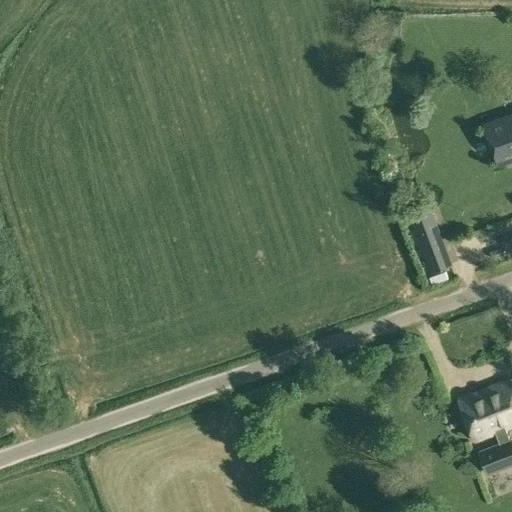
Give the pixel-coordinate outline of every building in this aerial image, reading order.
[(384,116),(422,108),(419,93),(381,102),(384,116)] [(499,165),(511,159),(511,114),(484,124),(499,165)] [(495,218),(491,204),(507,201),(503,182),(469,190),(477,222),(495,218)] [(424,204),(409,210),(432,271),(451,264),(444,246),(440,247),(438,242),(424,204)] [(496,432),(506,428),(511,425),(511,383),(510,379),(460,398),(476,440),(496,432)] [(496,432),(500,443),(511,439),(506,428),(496,432)] [(511,442),(511,439),(500,443),(480,451),(487,470),(511,460),(511,442)]
